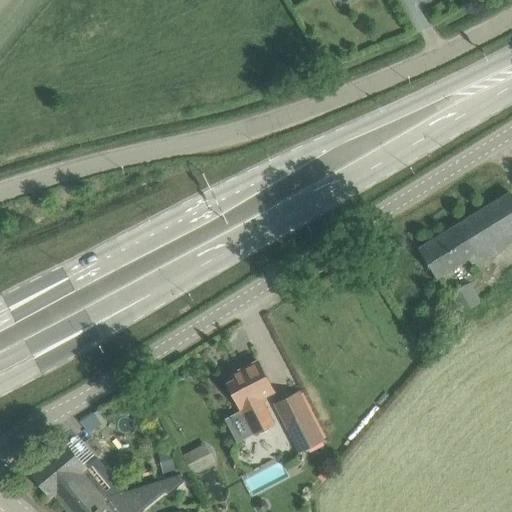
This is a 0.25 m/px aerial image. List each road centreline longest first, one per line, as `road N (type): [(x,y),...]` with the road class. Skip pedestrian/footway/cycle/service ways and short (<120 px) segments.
road 1 (unclassified): [(511,134),(19,435),(0,455)]
road 2 (unclassified): [(511,17),(373,84),(261,124),(0,193)]
road 3 (primary): [(511,64),(275,166),(35,293)]
road 4 (primary): [(61,341),(375,169),(511,80)]
